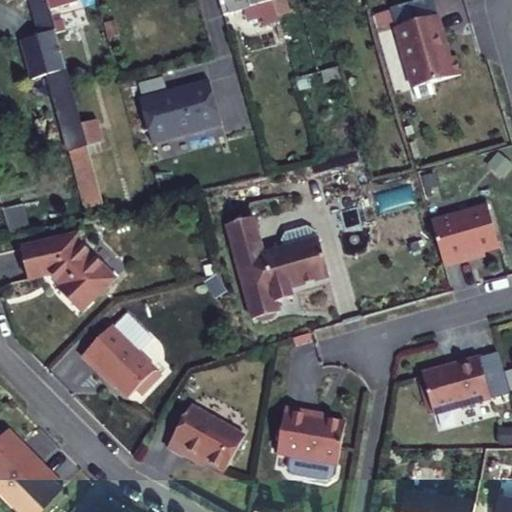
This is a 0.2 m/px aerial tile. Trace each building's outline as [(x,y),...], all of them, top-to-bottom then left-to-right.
[(52,8),(49,0),(34,0),(43,34),(40,35),(65,125),(67,125),(91,209),(105,205),(89,145),(83,122),(59,32),(55,21),(52,8)] [(391,12),(377,15),(381,27),(394,23),(391,12)] [(449,50),(440,16),(398,28),(415,89),(462,76),(457,57),(447,60),(445,51),(449,50)] [(55,21),(59,32),(69,30),(66,18),(55,21)] [(210,80),(141,100),(153,142),(223,123),(210,80)] [(30,114),(34,129),(43,126),(38,112),(30,114)] [(99,118),(83,122),(89,145),(105,140),(99,118)] [(511,166),(511,163),(499,153),(491,164),(505,175),(511,166)] [(500,249),(488,207),(432,222),(445,268),(473,260),(472,256),(500,249)] [(330,277),(317,229),(308,223),(287,229),(281,238),(284,245),(264,251),(255,217),(228,225),(254,319),(260,317),(263,319),(273,316),(274,313),(281,311),(278,302),(294,297),(291,288),(330,277)] [(83,243),(80,233),(23,247),(31,279),(53,274),(63,284),(59,287),(82,311),(117,278),(83,243)] [(156,369),(112,325),(82,355),(95,368),(97,366),(128,397),(156,369)] [(491,399),(479,358),(453,365),(454,369),(445,372),(445,368),(422,374),(434,415),(491,399)] [(247,435),(193,405),(169,446),(185,455),(188,449),(226,471),(247,435)] [(275,453),(290,455),(288,468),(291,473),(326,479),(331,476),(333,463),(336,463),(343,421),(311,415),(311,411),(283,406),(275,453)] [(0,483),(28,511),(37,511),(65,485),(9,428),(0,437),(0,483)] [(473,511),(476,500),(407,487),(402,511),(473,511)] [(511,511),(511,496),(499,494),(495,511),(511,511)]
